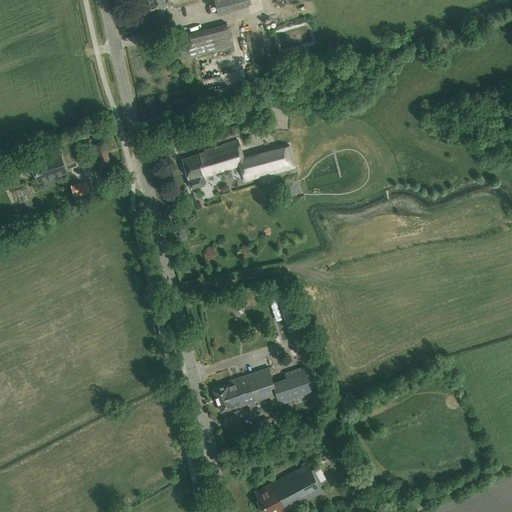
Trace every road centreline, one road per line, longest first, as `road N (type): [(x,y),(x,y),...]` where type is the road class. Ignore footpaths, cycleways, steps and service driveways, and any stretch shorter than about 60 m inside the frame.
road 1 (secondary): [(224,511),(104,0)]
road 2 (track): [(293,267),(173,292)]
